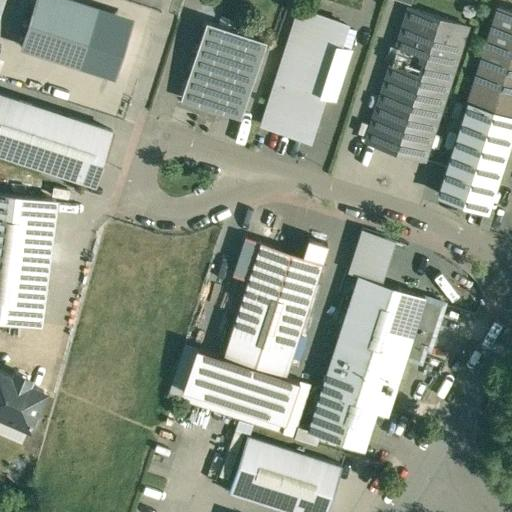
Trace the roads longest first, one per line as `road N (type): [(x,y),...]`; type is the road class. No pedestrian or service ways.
road 1 (unclassified): [(511,252),(231,153)]
road 2 (unclassified): [(231,153),(151,125),(130,150),(126,180),(143,198),(177,200),(220,175)]
road 3 (residential): [(511,324),(392,511)]
